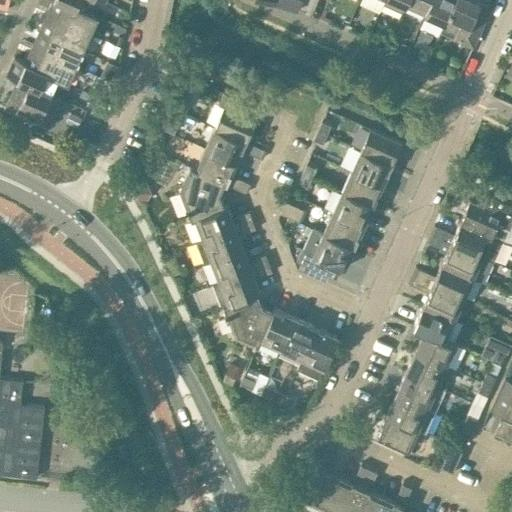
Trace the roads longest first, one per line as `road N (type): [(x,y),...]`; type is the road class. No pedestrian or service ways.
road 1 (tertiary): [(224,471),(128,279),(65,212)]
road 2 (residential): [(374,316),(284,279),(256,202),(285,122)]
road 3 (residential): [(374,316),(473,101)]
road 4 (residential): [(65,212),(96,171),(133,94),(156,0)]
road 5 (residential): [(501,511),(321,431)]
road 6 (residential): [(321,431),(374,316)]
